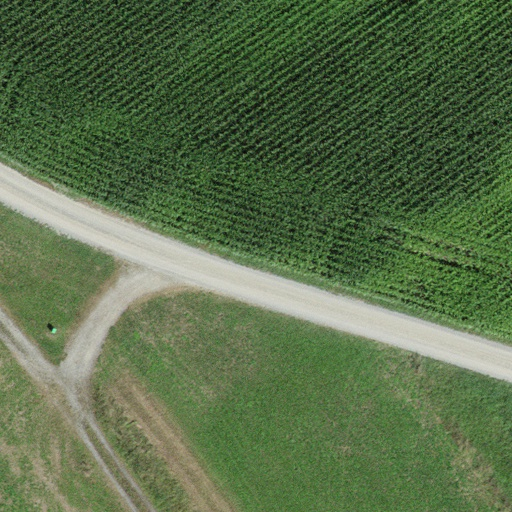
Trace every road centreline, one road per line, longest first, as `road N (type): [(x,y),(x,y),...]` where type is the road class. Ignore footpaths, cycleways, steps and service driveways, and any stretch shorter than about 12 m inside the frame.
road 1 (track): [(155,254),(511,366)]
road 2 (track): [(0,177),(155,254)]
road 3 (track): [(155,254),(44,379)]
road 4 (track): [(44,379),(143,511)]
